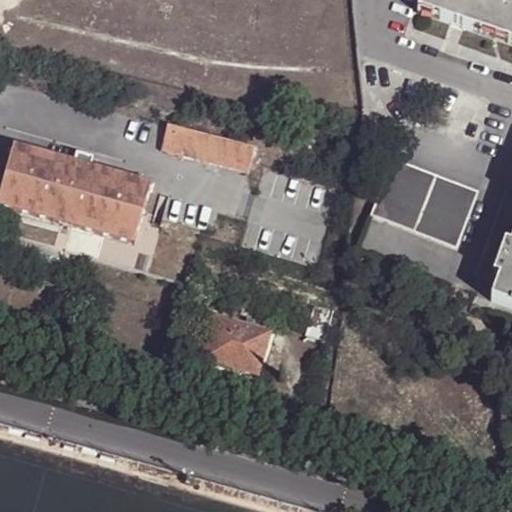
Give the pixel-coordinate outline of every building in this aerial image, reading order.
[(511,0),(424,0),(419,17),(499,44),(511,48),(511,0)] [(259,157),(173,132),(165,157),(251,182),(259,157)] [(77,167),(17,150),(0,208),(0,216),(136,257),(145,226),(148,217),(155,191),(94,172),(97,164),(80,159),(77,167)] [(391,169),(372,221),(458,252),(477,201),(391,169)] [(148,217),(145,226),(157,230),(160,220),(148,217)] [(501,269),(505,270),(493,304),(511,311),(511,252),(508,263),(504,262),(501,269)] [(316,307),(306,337),(324,343),(334,313),(316,307)] [(215,318),(203,359),(258,374),(269,333),(215,318)]
